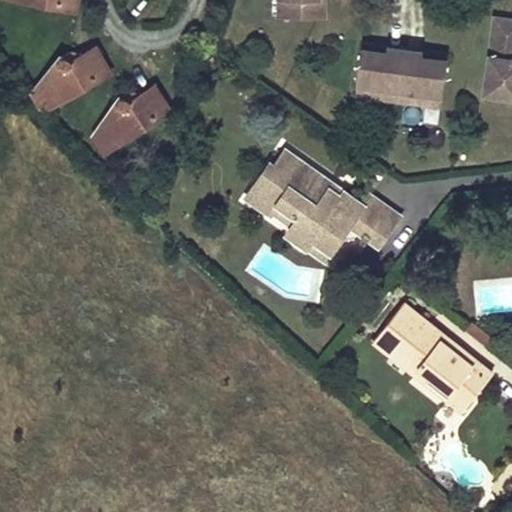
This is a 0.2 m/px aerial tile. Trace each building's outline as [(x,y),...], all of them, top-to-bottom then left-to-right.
[(53,0),(52,6),(76,11),(78,0),(53,0)] [(286,3),(285,22),(326,23),(326,3),(320,3),(319,0),(279,0),(279,3),(286,3)] [(511,22),(495,20),(485,96),(511,99),(511,22)] [(67,53),(66,52),(65,52),(37,87),(52,99),(70,76),(74,77),(76,77),(80,77),(81,76),(84,75),(90,84),(113,72),(96,46),(82,54),(80,52),(78,50),(77,49),(75,49),(72,49),(70,50),(68,52),(67,53)] [(363,47),(357,88),(383,91),(381,102),(417,106),(418,96),(444,99),(449,58),(437,57),(436,61),(405,57),(374,53),(375,49),(363,47)] [(405,57),(406,53),(375,49),(374,53),(405,57)] [(436,61),(437,57),(406,53),(405,57),(436,61)] [(126,92),(126,93),(126,94),(123,94),(98,129),(113,139),(131,114),(136,115),(141,115),(144,114),(151,123),(173,108),(156,85),(142,94),(140,92),(138,89),(135,88),(132,88),(129,89),(126,92)] [(381,102),(383,91),(357,88),(356,98),(381,102)] [(442,109),(444,99),(418,96),(417,106),(442,109)] [(349,228),(377,248),(384,237),(374,229),(387,209),(369,196),(362,206),(285,151),(274,167),(270,164),(246,199),(271,217),(275,209),(293,222),(288,230),(285,235),(306,249),(311,241),(330,254),(349,228)] [(271,217),(288,230),(293,222),(275,209),(271,217)] [(374,229),(384,237),(398,217),(387,209),(374,229)] [(311,241),(306,249),(324,262),(330,254),(311,241)] [(470,398),(490,374),(403,303),(377,334),(391,346),(386,352),(445,400),(456,386),(470,398)] [(391,346),(377,334),(372,340),(386,352),(391,346)] [(470,398),(456,386),(445,400),(459,411),(470,398)] [(511,460),(511,463),(492,488),(506,500),(511,492),(511,460)]
